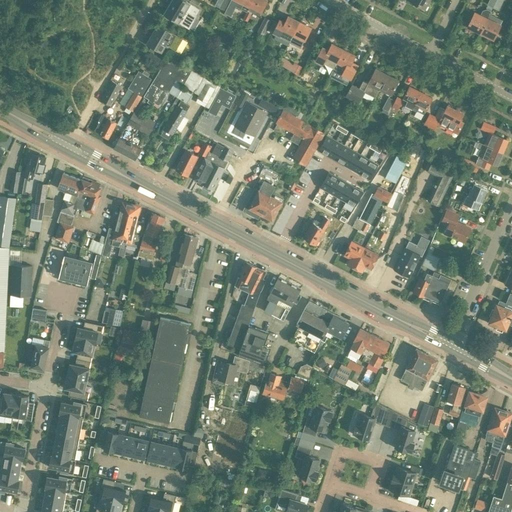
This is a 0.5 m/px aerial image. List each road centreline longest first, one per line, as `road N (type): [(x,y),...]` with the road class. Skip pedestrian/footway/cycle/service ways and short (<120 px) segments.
road 1 (primary): [(453,344),(0,108)]
road 2 (residential): [(453,344),(511,207)]
road 3 (residential): [(22,511),(45,386)]
